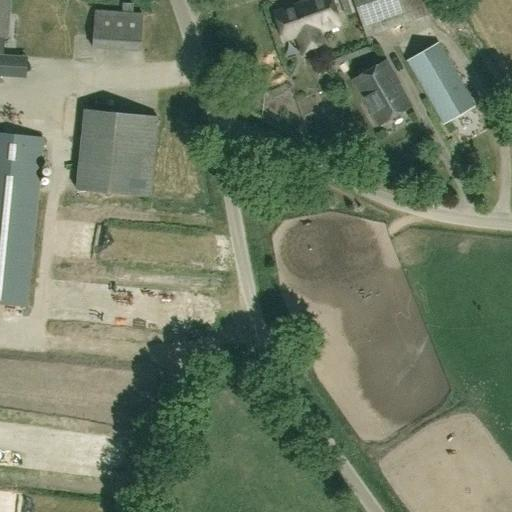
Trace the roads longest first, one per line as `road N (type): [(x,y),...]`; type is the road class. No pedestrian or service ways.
road 1 (unclassified): [(374,511),(270,360),(207,101)]
road 2 (unclassified): [(207,101),(372,194),(425,213),(511,225)]
